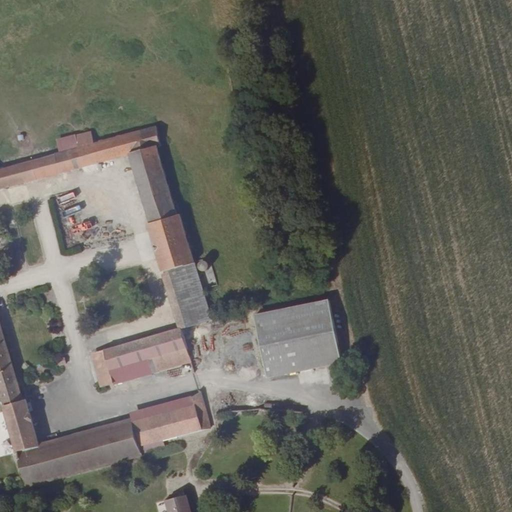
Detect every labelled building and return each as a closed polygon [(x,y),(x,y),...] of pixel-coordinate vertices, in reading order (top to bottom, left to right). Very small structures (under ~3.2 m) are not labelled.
[(133,133),(130,121),(67,138),(70,150),(133,133)] [(0,196),(133,156),(151,221),(146,222),(164,287),(180,283),(176,267),(185,264),(186,271),(198,268),(183,214),(178,215),(159,146),(163,145),(158,126),(133,133),(70,150),(12,165),(3,169),(0,159),(0,196)] [(213,322),(200,279),(189,281),(201,325),(213,322)] [(329,301),(254,314),(265,378),(340,365),(329,301)] [(3,326),(11,323),(9,312),(0,313),(0,384),(6,404),(24,399),(3,326)] [(192,328),(189,314),(181,316),(184,330),(192,328)] [(190,352),(184,330),(175,332),(181,354),(190,352)] [(181,354),(175,332),(109,350),(115,371),(181,354)] [(118,385),(115,371),(109,350),(94,354),(104,389),(118,385)] [(118,385),(185,367),(181,354),(115,371),(118,385)] [(188,396),(199,438),(213,434),(208,416),(217,414),(215,405),(205,407),(202,393),(188,396)] [(133,420),(142,453),(199,438),(188,396),(131,412),(133,420)] [(24,399),(6,404),(29,482),(142,453),(133,420),(41,443),(29,397),(24,399)] [(237,401),(215,405),(217,414),(239,410),(237,401)] [(184,511),(180,496),(157,502),(159,511),(184,511)]
